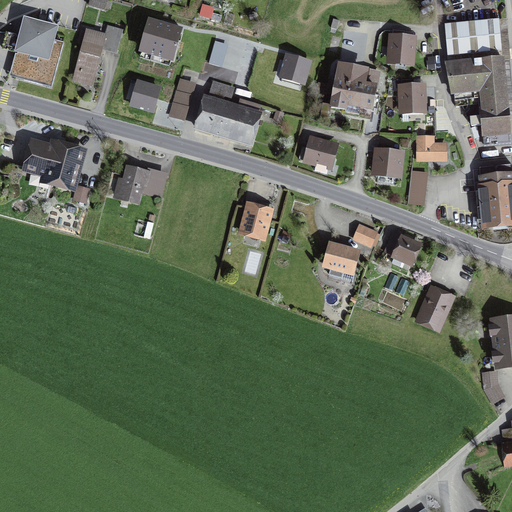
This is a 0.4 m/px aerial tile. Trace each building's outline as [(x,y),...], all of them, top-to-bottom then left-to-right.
[(106,0),(90,0),(89,5),(104,9),(106,0)] [(214,9),(203,5),(200,17),(211,20),(214,9)] [(17,74),(16,78),(18,79),(51,88),(63,43),(54,41),(57,28),(24,19),(19,37),(6,33),(2,48),(17,52),(16,52),(22,54),(21,58),(18,57),(15,73),(17,74)] [(339,21),(333,19),(331,28),(336,29),(339,21)] [(499,20),(497,20),(444,25),(448,64),(449,74),(456,106),(481,104),(485,146),(506,144),(505,140),(510,140),(508,123),(511,121),(510,117),(508,115),(499,20)] [(179,34),(151,26),(144,54),(172,61),(179,34)] [(73,81),(92,86),(102,49),(116,53),(122,31),(108,27),(105,36),(87,31),(83,44),(73,81)] [(390,61),(411,63),(413,35),(404,35),(405,31),(392,30),(390,61)] [(328,53),(336,56),(341,38),(333,36),(328,53)] [(228,46),(215,43),(209,65),(222,68),(228,46)] [(311,61),(286,54),(280,77),(305,83),(311,61)] [(368,81),(370,71),(339,66),(336,81),(331,107),(345,110),(345,112),(364,115),(366,108),(372,109),(377,110),(379,97),(374,96),(376,88),(370,87),(371,82),(368,81)] [(160,87),(137,80),(131,105),(153,111),(160,87)] [(423,111),(422,83),(413,84),(413,80),(401,80),(402,112),(423,111)] [(181,81),(170,116),(182,120),(193,84),(181,81)] [(212,82),(208,98),(229,104),(234,88),(212,82)] [(208,98),(198,131),(248,145),(257,113),(208,98)] [(239,108),(257,113),(259,107),(241,101),(239,108)] [(428,146),(428,139),(428,138),(418,138),(418,160),(428,160),(428,153),(434,153),(434,150),(445,150),(445,146),(432,146),(428,146)] [(314,171),(326,174),(328,167),(329,167),(335,147),(312,140),(306,161),(316,164),(314,171)] [(33,144),(26,169),(45,175),(44,181),(73,189),(83,153),(54,145),(52,149),(33,144)] [(377,152),(375,173),(398,176),(399,176),(401,154),(377,152)] [(511,164),(479,168),(485,227),(507,225),(508,229),(511,228),(511,164)] [(147,172),(127,167),(119,196),(139,201),(143,186),(146,186),(148,179),(145,179),(147,172)] [(427,174),(411,172),(408,203),(423,205),(427,174)] [(85,202),(88,190),(78,187),(74,200),(85,202)] [(270,212),(261,209),(248,206),(241,233),(263,239),(270,212)] [(360,227),(355,240),(370,246),(375,233),(360,227)] [(396,233),(387,253),(395,257),(392,263),(402,268),(405,261),(410,263),(418,246),(403,239),(404,236),(396,233)] [(343,271),(352,274),(357,253),(346,250),(347,248),(341,246),(340,248),(331,246),(325,266),(331,268),(329,275),(341,278),(343,271)] [(392,291),(398,277),(391,274),(384,288),(392,291)] [(410,282),(401,278),(395,292),(403,296),(410,282)] [(453,298),(432,289),(417,322),(438,331),(453,298)] [(511,319),(493,321),(498,367),(511,365),(511,319)] [(484,390),(492,403),(503,397),(497,386),(496,373),(483,374),(484,390)] [(505,463),(511,462),(511,428),(502,429),(505,463)]
